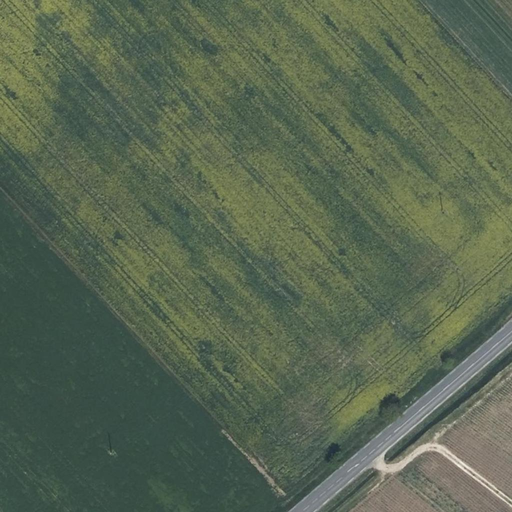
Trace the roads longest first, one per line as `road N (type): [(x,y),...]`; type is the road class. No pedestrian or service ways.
road 1 (primary): [(305,511),(511,332)]
road 2 (track): [(365,462),(390,471),(430,437),(511,500)]
